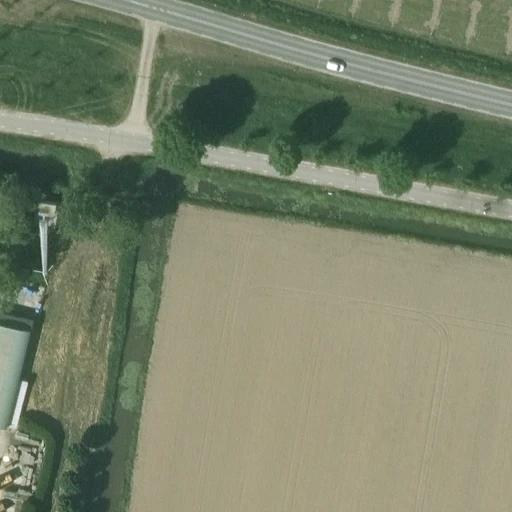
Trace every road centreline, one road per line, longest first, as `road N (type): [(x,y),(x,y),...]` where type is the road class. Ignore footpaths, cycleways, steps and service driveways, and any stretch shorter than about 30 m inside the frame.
road 1 (unclassified): [(511,209),(0,122)]
road 2 (secondary): [(511,104),(117,0)]
road 3 (track): [(130,143),(157,10)]
